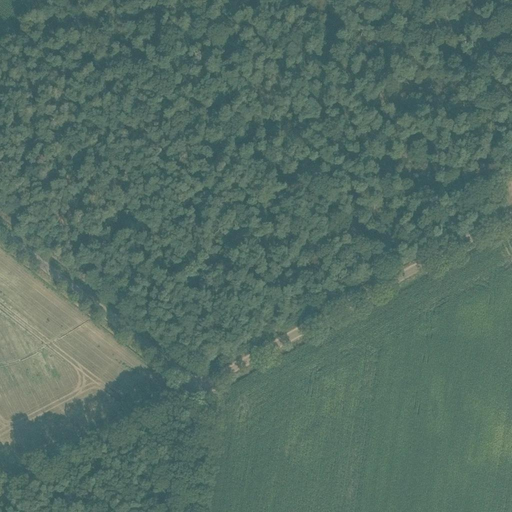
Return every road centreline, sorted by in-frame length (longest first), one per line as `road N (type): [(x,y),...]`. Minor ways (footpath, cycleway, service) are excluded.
road 1 (unclassified): [(511,216),(201,385),(0,232)]
road 2 (track): [(0,497),(201,385)]
road 3 (track): [(187,511),(201,385)]
